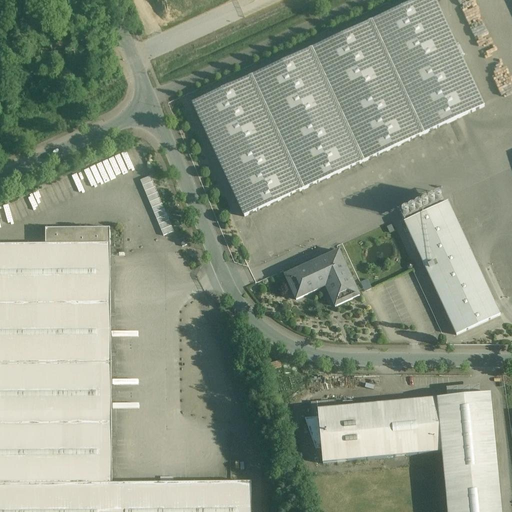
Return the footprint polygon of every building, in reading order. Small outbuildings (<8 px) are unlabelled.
[(434,0),(416,0),(191,105),(244,218),(484,106),(434,0)] [(150,177),(140,182),(163,237),(174,233),(150,177)] [(449,202),(403,224),(456,336),(502,314),(449,202)] [(110,230),(46,230),(46,247),(0,247),(0,511),(251,511),(251,484),(113,486),(110,230)] [(339,252),(284,276),(296,301),(326,287),(335,308),(359,296),(339,252)] [(446,390),(447,399),(480,396),(479,386),(446,390)] [(447,511),(502,511),(490,395),(480,396),(447,399),(317,412),(318,419),(323,466),(442,454),(447,511)] [(341,401),(311,404),(312,419),(318,419),(317,412),(318,409),(342,407),(341,401)]
